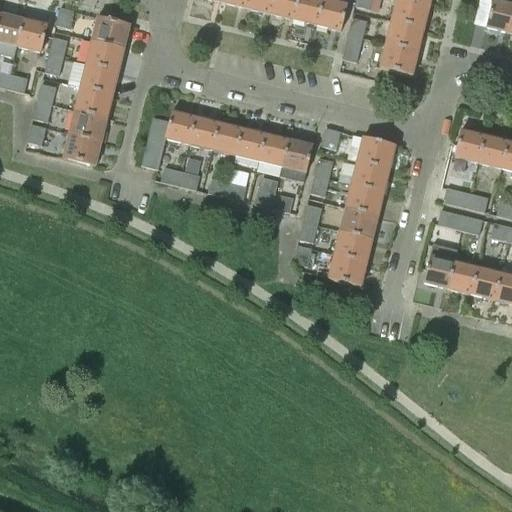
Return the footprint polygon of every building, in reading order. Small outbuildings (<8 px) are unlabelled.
[(223,0),(222,6),(245,11),(248,0),(223,0)] [(248,0),(245,11),(269,17),(272,0),(248,0)] [(297,0),(272,0),(269,17),(292,23),(297,0)] [(315,0),(297,0),(292,23),(316,28),(322,2),(315,0)] [(355,0),(354,9),(369,13),(371,0),(355,0)] [(395,0),(396,1),(428,9),(430,0),(395,0)] [(428,9),(396,1),(390,24),(422,32),(428,9)] [(346,8),(322,2),(316,28),(340,34),(346,8)] [(508,36),(511,20),(511,8),(491,3),(485,30),(508,36)] [(69,32),(74,14),(59,11),(55,29),(69,32)] [(22,23),(0,17),(0,44),(16,49),(22,23)] [(123,52),(129,28),(96,20),(90,44),(123,52)] [(351,21),(346,38),(361,42),(366,24),(351,21)] [(22,23),(16,49),(40,55),(46,29),(22,23)] [(422,32),(390,24),(384,47),(417,55),(422,32)] [(361,42),(346,38),(342,56),(357,60),(361,42)] [(62,62),(66,44),(52,41),(48,58),(62,62)] [(117,75),(123,52),(90,44),(85,67),(117,75)] [(417,55),(384,47),(378,72),(411,80),(417,55)] [(57,80),(62,62),(48,58),(43,76),(57,80)] [(111,99),(117,75),(85,67),(79,91),(111,99)] [(0,91),(5,92),(9,78),(0,75),(0,91)] [(23,97),(27,82),(9,78),(5,92),(23,97)] [(51,110),(55,91),(40,87),(36,107),(51,110)] [(106,122),(111,99),(79,91),(73,114),(106,122)] [(46,129),(51,110),(36,107),(31,126),(46,129)] [(100,145),(106,122),(73,114),(67,137),(100,145)] [(187,148),(194,121),(170,115),(168,125),(152,121),(140,169),(156,173),(164,142),(187,148)] [(211,153),(217,127),(194,121),(187,148),(211,153)] [(41,149),(46,129),(31,126),(26,146),(41,149)] [(234,159),(241,132),(217,127),(211,153),(234,159)] [(335,153),(339,135),(325,131),(320,149),(335,153)] [(257,165),(264,138),(241,132),(234,159),(257,165)] [(477,166),(483,139),(459,134),(453,160),(477,166)] [(100,145),(67,137),(62,161),(94,169),(100,145)] [(281,170),(287,144),(264,138),(257,165),(281,170)] [(506,145),(483,139),(477,166),(500,172),(506,145)] [(361,141),(355,165),(388,173),(394,149),(361,141)] [(302,186),(312,150),(287,144),(281,170),(279,180),(302,186)] [(511,146),(506,145),(500,172),(511,174),(511,146)] [(184,176),(197,179),(200,165),(188,162),(184,176)] [(317,162),(313,179),(328,183),(332,165),(317,162)] [(388,173),(355,165),(350,188),(382,196),(388,173)] [(178,190),(181,175),(164,171),(160,186),(178,190)] [(195,194),(199,179),(181,175),(178,190),(195,194)] [(328,183),(313,179),(309,197),(324,201),(328,183)] [(224,201),(228,186),(210,182),(207,197),(224,201)] [(242,205),(245,191),(228,186),(224,201),(242,205)] [(382,196),(350,188),(344,211),(376,219),(382,196)] [(466,212),(469,197),(445,191),(442,206),(466,212)] [(271,212),(274,198),(257,193),(253,208),(271,212)] [(469,197),(466,212),(483,216),(487,201),(469,197)] [(288,217),(292,202),(274,198),(271,212),(288,217)] [(511,223),(511,207),(498,204),(495,219),(511,223)] [(317,229),(321,212),(306,208),(302,226),(317,229)] [(344,211),(338,235),(371,243),(376,219),(344,211)] [(460,234),(464,219),(439,213),(436,228),(460,234)] [(481,223),(464,219),(460,234),(478,238),(481,223)] [(311,251),(317,229),(302,226),(297,247),(311,251)] [(507,246),(510,231),(493,227),(489,241),(507,246)] [(371,243),(338,235),(333,258),(365,266),(371,243)] [(311,251),(297,247),(292,267),(306,270),(311,251)] [(365,266),(333,258),(327,282),(359,290),(365,266)] [(446,291),(452,265),(429,259),(422,286),(446,291)] [(476,271),(452,265),(446,291),(469,297),(476,271)] [(499,276),(476,271),(469,297),(493,303),(499,276)] [(511,279),(499,276),(493,303),(511,307),(511,279)]
